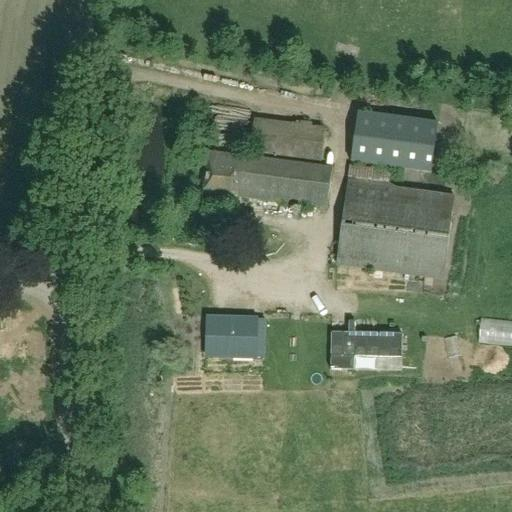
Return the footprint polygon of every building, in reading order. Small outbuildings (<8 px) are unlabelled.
[(429,174),(437,124),(357,113),(349,163),(429,174)] [(203,192),(327,208),(332,167),(256,157),(256,154),(321,162),(325,130),(255,121),(250,153),(246,153),(246,155),(209,151),(203,192)] [(348,183),(337,266),(443,281),(455,197),(348,183)] [(356,318),(336,318),(336,355),(361,355),(361,343),(401,343),(401,318),(361,318),(361,306),(356,306),(356,318)] [(256,325),(256,319),(207,318),(206,358),(255,359),(256,325)]
